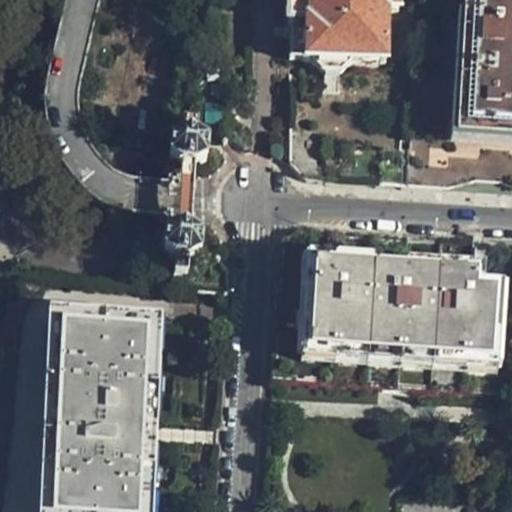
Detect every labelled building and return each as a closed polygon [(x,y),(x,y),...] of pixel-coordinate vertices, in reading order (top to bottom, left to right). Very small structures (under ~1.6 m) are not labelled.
[(395,9),(395,0),(286,0),(286,17),(284,59),(307,59),(317,74),(335,74),(347,60),(380,62),(381,41),(381,28),(382,9),(395,9)] [(511,190),(511,0),(456,0),(449,139),(408,137),(407,150),(405,183),(406,190),(446,191),(476,184),(498,186),(511,190)] [(191,181),(191,172),(204,163),(204,148),(193,138),(193,126),(178,126),(178,140),(169,147),(168,163),(177,170),(176,183),(191,184),(191,181)] [(284,130),(283,166),(286,167),(294,174),(303,182),(308,182),(308,169),(308,129),(284,130)] [(367,187),(406,190),(405,183),(407,150),(362,149),(360,186),(367,187)] [(189,222),(189,221),(190,216),(174,216),(174,220),(175,233),(166,241),(165,256),(174,262),(173,277),(186,278),(187,266),(199,257),(199,242),(189,233),(189,222)] [(481,290),(483,243),(304,232),(300,233),(293,236),(288,242),(281,250),(277,261),(270,382),(444,394),(494,396),(500,290),(481,290)] [(115,451),(116,426),(143,428),(146,371),(151,371),(153,331),(49,326),(40,511),(145,511),(146,498),(141,498),(143,452),(115,451)]
